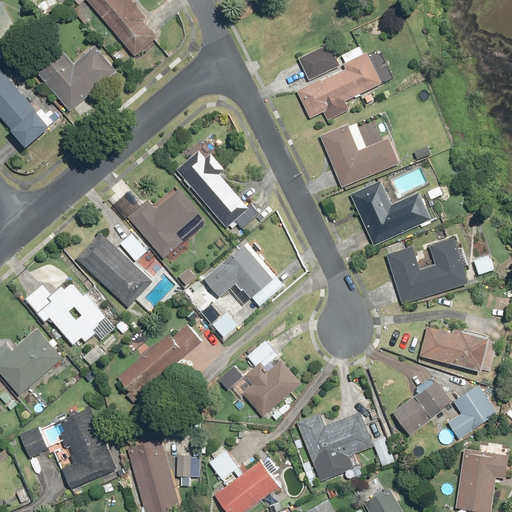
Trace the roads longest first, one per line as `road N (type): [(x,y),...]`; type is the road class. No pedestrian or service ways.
road 1 (residential): [(226,59),(350,310),(351,338)]
road 2 (residential): [(25,224),(226,59)]
